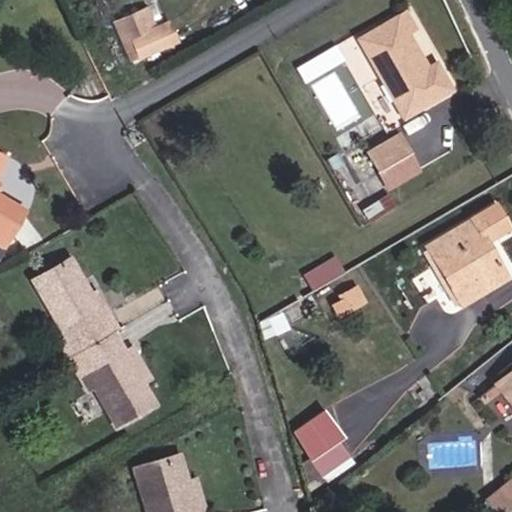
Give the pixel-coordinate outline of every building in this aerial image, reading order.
[(145,33),(152,30),(144,11),(137,14),(145,33)] [(405,11),(397,15),(407,32),(415,28),(405,11)] [(120,21),(137,59),(174,43),(165,24),(152,30),(145,33),(137,14),(120,21)] [(357,38),(403,119),(452,91),(441,71),(432,76),(427,67),(407,32),(397,15),(357,38)] [(128,63),(137,59),(120,21),(111,25),(128,63)] [(436,62),(427,67),(432,76),(441,71),(436,62)] [(396,138),(366,155),(376,172),(406,155),(396,138)] [(22,212),(2,201),(0,199),(0,169),(4,164),(0,161),(0,248),(0,249),(22,212)] [(368,222),(393,208),(386,196),(361,211),(368,222)] [(494,207),(425,248),(458,305),(503,278),(483,243),(507,229),(494,207)] [(110,331),(88,294),(68,259),(31,281),(64,339),(93,387),(117,428),(155,406),(141,384),(122,351),(110,331)] [(311,291),(340,274),(332,259),(302,276),(311,291)] [(93,290),(88,294),(110,331),(115,328),(93,290)] [(359,304),(352,290),(339,297),(346,310),(359,304)] [(279,313),(266,320),(273,336),(287,330),(279,313)] [(93,387),(64,339),(56,343),(84,392),(93,387)] [(130,347),(122,351),(141,384),(148,380),(130,347)] [(511,369),(493,385),(511,407),(511,369)] [(341,440),(321,410),(291,432),(308,458),(299,464),(307,492),(350,463),(336,443),(341,440)] [(193,511),(185,481),(178,455),(133,468),(145,511),(193,511)] [(506,511),(511,508),(511,478),(511,479),(483,500),(486,506),(476,511),(506,511)] [(202,511),(193,479),(185,481),(193,511),(202,511)]
